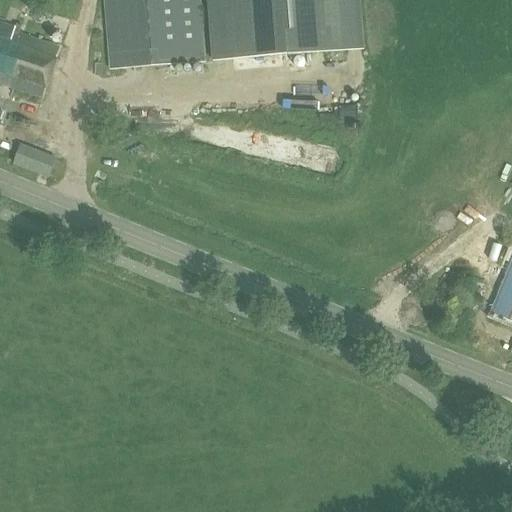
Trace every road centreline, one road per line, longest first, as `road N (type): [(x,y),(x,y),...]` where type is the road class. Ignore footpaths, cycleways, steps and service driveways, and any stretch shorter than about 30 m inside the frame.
road 1 (primary): [(511,397),(0,183)]
road 2 (unknown): [(80,103),(224,64)]
